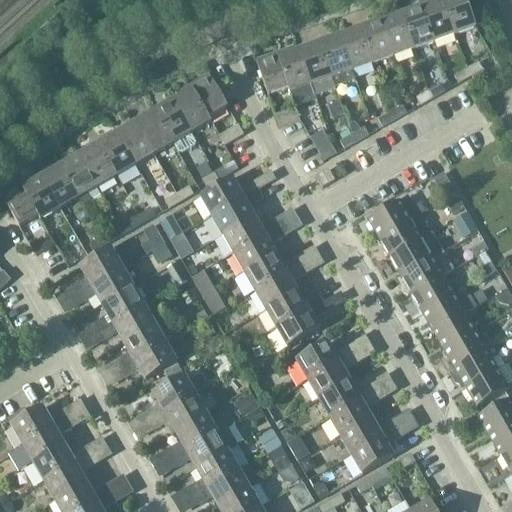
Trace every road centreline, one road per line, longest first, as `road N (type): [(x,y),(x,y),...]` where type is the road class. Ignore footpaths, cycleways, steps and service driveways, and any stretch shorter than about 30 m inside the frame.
road 1 (residential): [(484,511),(268,140),(213,26)]
road 2 (residential): [(162,511),(0,237)]
road 3 (residential): [(0,139),(144,55),(213,26)]
